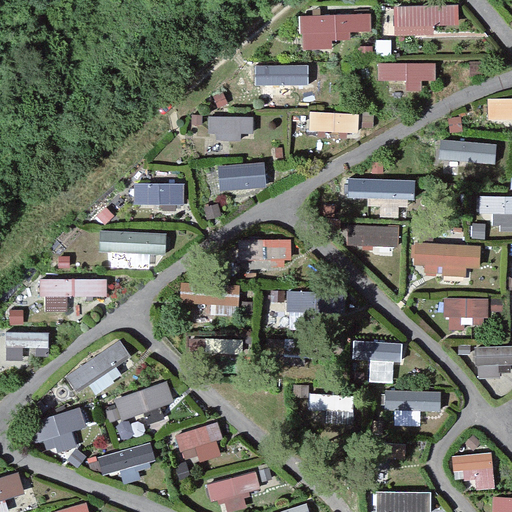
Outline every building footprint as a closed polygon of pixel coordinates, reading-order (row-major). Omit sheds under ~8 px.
[(398,33),(441,32),(441,24),(464,24),(464,1),(397,3),(398,33)] [(306,8),(305,44),(337,46),(337,30),(375,32),(376,11),(306,8)] [(382,58),(382,78),(442,79),(442,60),(382,58)] [(295,94),(295,77),(305,77),(305,60),(263,61),(263,95),(295,94)] [(511,93),(492,94),(493,117),(511,116),(511,93)] [(315,130),(364,130),(364,109),(315,109),(315,130)] [(258,114),(214,112),(213,134),(257,135),(258,114)] [(446,136),(445,158),(501,160),(502,138),(446,136)] [(222,186),(271,185),(270,159),(222,160),(222,186)] [(419,196),(420,176),(353,174),(352,194),(419,196)] [(136,181),(137,201),(189,201),(189,180),(136,181)] [(511,192),(484,192),(484,215),(502,215),(501,225),(511,225),(511,192)] [(352,221),(351,243),(404,244),(404,223),(352,221)] [(109,264),(156,264),(156,250),(171,250),(171,227),(108,228),(109,264)] [(243,260),(298,259),(297,235),(243,236),(243,260)] [(422,241),(422,270),(488,269),(487,240),(422,241)] [(75,308),(75,294),(113,294),(113,275),(46,275),(46,308),(75,308)] [(185,279),(184,301),(216,302),(216,310),(244,312),(245,282),(185,279)] [(293,316),(349,318),(350,290),(294,288),(293,316)] [(493,323),(494,295),(451,293),(450,322),(493,323)] [(28,344),(54,344),(54,328),(10,329),(10,356),(28,356),(28,344)] [(273,336),(273,353),(306,354),(306,337),(273,336)] [(374,379),(403,380),(404,338),(358,336),(358,357),(375,358),(374,379)] [(121,358),(136,351),(129,339),(70,369),(79,387),(93,380),(98,390),(129,375),(121,358)] [(511,341),(480,342),(481,372),(503,372),(503,360),(511,359),(511,341)] [(166,403),(180,399),(176,382),(111,399),(120,432),(170,419),(166,403)] [(399,421),(426,423),(426,409),(445,410),(446,388),(391,385),(390,405),(400,406),(399,421)] [(357,420),(358,392),(314,390),(313,404),(328,405),(328,418),(357,420)] [(51,454),(83,442),(78,427),(91,422),(85,403),(39,419),(51,454)] [(188,462),(229,448),(219,418),(178,433),(188,462)] [(128,475),(163,461),(154,436),(102,457),(108,472),(124,466),(128,475)] [(461,484),(500,481),(497,448),(458,451),(461,484)] [(0,474),(0,509),(33,500),(25,468),(0,474)] [(211,479),(215,498),(265,487),(261,468),(211,479)] [(434,509),(435,488),(380,486),(379,506),(434,509)] [(511,511),(511,493),(497,493),(496,511),(511,511)] [(96,511),(93,499),(46,511),(96,511)] [(319,511),(315,499),(271,511),(270,511),(319,511)]
